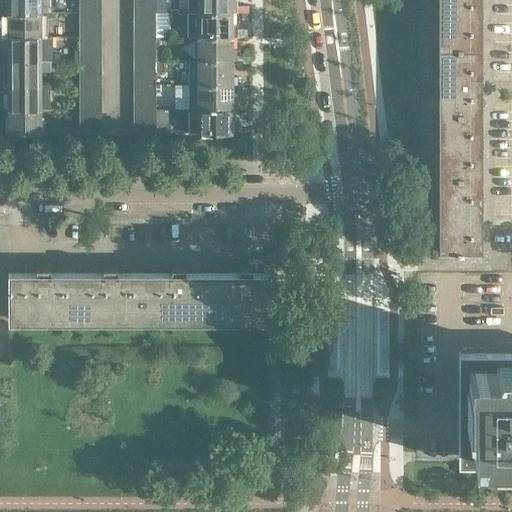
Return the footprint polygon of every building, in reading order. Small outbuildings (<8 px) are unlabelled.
[(51,0),(7,0),(7,12),(39,12),(51,12),(51,0)] [(155,0),(133,0),(133,11),(155,11),(155,0)] [(164,0),(163,0),(156,0),(157,12),(164,12),(164,0)] [(188,0),(188,12),(233,13),(237,13),(237,0),(233,0),(232,0),(188,0)] [(479,0),(438,0),(438,47),(479,47),(479,20),(483,20),(483,8),(479,8),(479,0)] [(101,7),(79,7),(79,18),(101,18),(101,7)] [(155,11),(133,11),(133,21),(155,21),(155,11)] [(39,12),(7,12),(7,36),(39,36),(39,12)] [(232,24),(233,13),(188,12),(188,36),(198,36),(232,36),(236,36),(236,24),(232,24)] [(101,18),(79,18),(79,29),(83,28),(101,28),(101,18)] [(155,21),(133,21),(134,32),(155,33),(155,21)] [(83,28),(83,37),(101,36),(101,28),(83,28)] [(169,28),(155,28),(155,33),(155,36),(169,36),(169,28)] [(155,33),(134,32),(134,44),(155,44),(155,33)] [(39,36),(7,36),(7,60),(39,60),(39,36)] [(83,37),(82,44),(101,44),(101,36),(83,37)] [(232,36),(198,36),(198,60),(232,60),(237,60),(236,48),(232,47),(232,36)] [(79,44),(79,55),(101,55),(101,44),(82,44),(79,44)] [(155,44),(134,44),(134,55),(155,55),(155,44)] [(479,47),(438,47),(438,112),(479,112),(479,85),(484,85),(483,74),(479,73),(479,47)] [(101,55),(79,55),(79,66),(101,66),(101,55)] [(155,55),(134,55),(134,66),(155,66),(155,55)] [(39,60),(7,60),(7,84),(39,84),(40,69),(48,69),(48,60),(39,60)] [(232,60),(198,60),(189,60),(190,84),(198,84),(233,84),(237,84),(236,72),(232,72),(232,60)] [(155,66),(134,66),(134,77),(155,77),(155,71),(163,71),(163,61),(155,61),(155,66)] [(101,66),(79,66),(79,76),(82,76),(101,76),(101,66)] [(155,77),(134,77),(134,88),(155,88),(155,77)] [(39,84),(7,84),(7,108),(40,108),(49,108),(49,84),(39,84)] [(233,84),(198,84),(190,84),(189,108),(198,108),(233,109),(237,108),(236,96),(232,96),(233,84)] [(155,88),(134,88),(134,99),(155,99),(155,88)] [(79,92),(79,103),(101,103),(101,92),(82,92),(79,92)] [(155,99),(134,99),(134,110),(155,110),(155,99)] [(101,103),(79,103),(79,114),(101,114),(101,103)] [(40,108),(7,108),(8,133),(40,133),(40,108)] [(233,109),(198,108),(189,108),(189,132),(198,132),(233,133),(233,132),(237,132),(237,120),(232,119),(233,109)] [(155,110),(134,110),(134,121),(156,121),(156,112),(155,110)] [(171,112),(156,112),(156,121),(156,133),(171,132),(171,112)] [(479,137),(479,112),(438,112),(438,176),(479,175),(479,149),(484,149),(483,138),(479,137)] [(101,114),(79,114),(79,124),(83,124),(101,124),(101,114)] [(156,121),(134,121),(134,132),(156,133),(156,121)] [(101,124),(83,124),(83,132),(101,132),(101,124)] [(479,201),(479,175),(438,176),(438,249),(437,249),(437,251),(455,251),(455,255),(461,255),(461,251),(481,250),(481,249),(479,249),(479,213),(483,213),(483,202),(479,201)] [(8,272),(8,318),(76,318),(77,272),(50,272),(50,267),(36,267),(36,272),(8,272)] [(103,272),(77,272),(76,318),(144,318),(144,272),(117,272),(117,267),(103,267),(103,272)] [(171,273),(144,272),(144,318),(212,319),(212,273),(185,272),(185,267),(171,268),(171,273)] [(238,273),(212,273),(212,319),(267,319),(267,273),(252,272),(253,267),(238,267),(238,273)] [(502,364),(467,364),(467,385),(474,385),(474,402),(467,402),(467,418),(471,418),(471,452),(471,453),(491,453),(491,446),(508,446),(508,452),(511,452),(511,354),(508,357),(508,361),(502,361),(502,364)]
